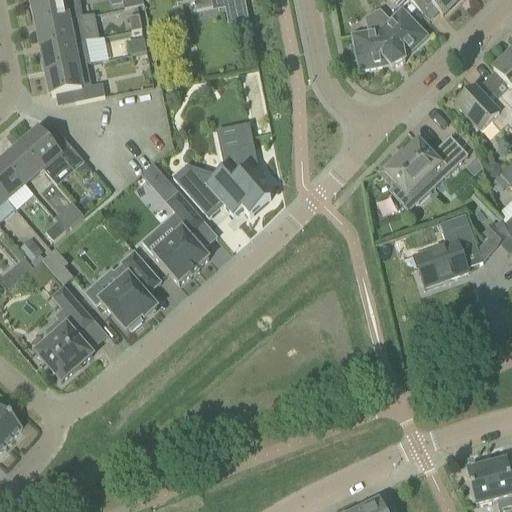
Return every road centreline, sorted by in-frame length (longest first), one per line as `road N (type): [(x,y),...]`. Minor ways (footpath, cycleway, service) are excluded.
road 1 (residential): [(375,133),(317,200),(99,395),(60,419)]
road 2 (residential): [(283,511),(367,467),(511,417)]
road 3 (residential): [(511,2),(375,133)]
road 4 (residential): [(375,133),(329,91),(306,0)]
